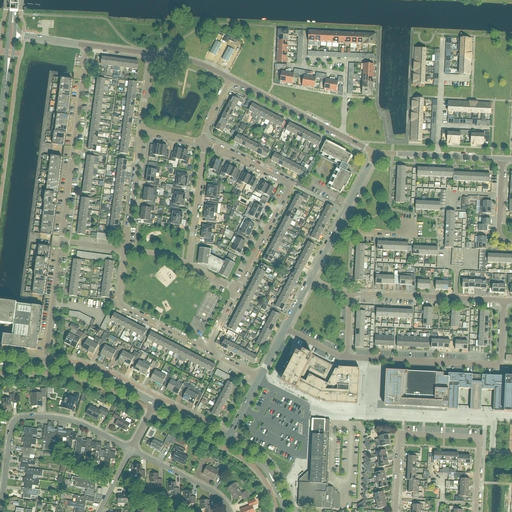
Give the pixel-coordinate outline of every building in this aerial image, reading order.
[(210,53),(215,55),(222,43),(216,40),(210,53)] [(234,49),(229,46),(222,59),(228,62),(234,49)] [(286,84),(288,71),(286,70),(286,73),(282,72),(280,83),(286,84)] [(308,88),(310,75),(308,74),(308,77),(304,76),(302,86),(308,88)] [(330,91),(332,79),(330,78),(330,80),(326,80),(324,90),(330,91)] [(237,106),(237,105),(239,102),(242,103),(244,99),(237,95),(235,98),(232,97),(229,102),(237,106)] [(234,111),(234,110),(236,107),(239,109),(240,107),(237,105),(237,106),(229,102),(227,108),(234,111)] [(254,114),(258,107),(252,104),(247,114),(249,111),(253,113),(251,117),(254,118),(255,115),(254,114)] [(263,110),(258,107),(254,114),(255,115),(258,116),(257,119),(259,121),(261,117),(259,117),(263,110)] [(231,117),(232,116),(233,113),(236,114),(238,112),(234,110),(234,111),(227,108),(224,113),(231,117)] [(265,120),(269,112),(263,110),(259,117),(261,117),(264,119),(262,122),(264,123),(266,120),(265,120)] [(274,115),(269,112),(265,120),(266,120),(269,122),(268,125),(270,126),(271,123),(270,122),(274,115)] [(228,122),(229,121),(231,118),(234,119),(235,117),(232,116),(231,117),(224,113),(221,118),(228,122)] [(69,116),(68,116),(56,114),(54,114),(53,120),(68,122),(69,116)] [(279,118),(274,115),(270,122),(271,123),(274,124),(276,125),(279,118)] [(228,122),(221,118),(218,124),(226,127),(226,126),(227,124),(229,125),(229,124),(231,125),(232,123),(229,121),(228,122)] [(285,121),(279,118),(276,125),(274,124),(273,128),(275,129),(277,126),(280,127),(278,130),(280,132),(282,128),(281,128),(285,121)] [(291,133),(295,126),(290,123),(284,133),(285,133),(286,130),(290,133),(289,136),(291,137),(292,134),(291,133)] [(216,129),(226,135),(226,134),(223,133),(225,129),(228,130),(229,128),(226,126),(226,127),(218,124),(216,129)] [(51,132),(54,132),(65,134),(66,134),(67,128),(66,128),(52,126),(51,132)] [(300,129),(295,126),(291,133),(292,134),(296,135),(294,138),(296,140),(298,136),(297,136),(300,129)] [(306,131),(300,129),(297,136),(298,136),(301,138),(299,141),(301,142),(303,139),(302,139),(306,131)] [(243,137),(242,137),(239,135),(241,132),(238,131),(237,135),(238,135),(234,142),(239,145),(243,137)] [(311,134),(306,131),(302,139),(303,139),(306,141),(303,147),(305,148),(308,142),(307,141),(311,134)] [(249,140),(248,140),(244,138),(246,135),(244,134),(242,137),(243,137),(239,145),(245,147),(249,140)] [(316,137),(311,134),(307,141),(308,142),(312,144),(309,149),(311,150),(312,148),(314,145),(313,144),(316,137)] [(254,143),(253,142),(250,141),(251,138),(249,137),(248,140),(249,140),(245,147),(250,150),(254,143)] [(313,144),(314,145),(317,146),(315,150),(317,151),(319,147),(318,147),(322,140),(316,137),(313,144)] [(259,146),(258,145),(255,144),(257,140),(255,139),(253,142),(254,143),(250,150),(256,153),(259,146)] [(346,151),(326,141),(320,153),(343,164),(330,188),(340,194),(344,187),(345,188),(352,175),(346,171),(348,167),(347,166),(352,156),(345,153),(346,151)] [(259,146),(256,153),(261,156),(265,149),(263,148),(265,145),(262,143),(260,142),(258,145),(259,146)] [(265,149),(261,156),(267,159),(272,148),(271,148),(270,151),(266,149),(267,146),(269,143),(267,142),(265,145),(263,148),(265,149)] [(150,150),(149,157),(155,158),(156,155),(159,156),(161,146),(155,145),(154,151),(150,150)] [(167,147),(161,146),(159,156),(163,157),(162,160),(168,160),(169,153),(166,153),(167,147)] [(182,150),(176,149),(174,154),(172,154),(170,161),(175,162),(176,159),(179,160),(182,150)] [(278,151),(276,150),(274,149),(270,157),(273,158),(271,161),(277,164),(280,157),(279,156),(276,154),(278,151)] [(182,150),(179,160),(183,161),(182,164),(188,165),(189,158),(187,157),(188,151),(182,150)] [(277,164),(282,167),(286,159),(285,159),(286,156),(281,153),(279,156),(280,157),(277,164)] [(286,159),(282,167),(287,169),(291,162),(290,162),(287,160),(288,157),(286,156),(285,159),(286,159)] [(287,169),(293,172),(296,165),(295,164),(292,163),(294,160),(292,158),(290,162),(291,162),(287,169)] [(212,162),(211,166),(212,166),(210,169),(214,171),(213,173),(218,175),(221,168),(218,167),(220,162),(214,159),(213,163),(212,162)] [(302,168),(301,167),(297,165),(299,162),(297,161),(295,164),(296,165),(293,172),(298,175),(302,168)] [(302,168),(298,175),(304,178),(306,173),(309,175),(313,167),(310,165),(309,166),(303,162),(301,167),(302,168)] [(229,176),(233,168),(227,165),(225,170),(222,169),(219,175),(224,177),(226,175),(229,176)] [(147,176),(156,177),(156,173),(159,174),(160,168),(153,167),(153,170),(148,170),(147,176)] [(239,170),(233,168),(229,176),(232,178),(231,180),(236,183),(239,176),(236,175),(239,170)] [(177,180),(187,181),(188,175),(182,174),(183,171),(175,170),(174,176),(177,176),(177,180)] [(243,183),(247,185),(251,177),(245,174),(243,178),(240,177),(237,183),(242,186),(243,183)] [(155,181),(156,177),(147,176),(146,182),(151,183),(151,185),(159,187),(160,181),(155,181)] [(256,179),(251,177),(247,185),(250,186),(248,189),(253,192),(256,186),(254,184),(256,179)] [(181,187),(186,187),(187,181),(177,180),(176,184),(173,183),(173,189),(180,189),(181,187)] [(263,196),(264,194),(268,186),(263,183),(260,188),(258,186),(255,192),(263,196)] [(208,186),(208,192),(220,194),(221,188),(220,187),(220,185),(214,184),(214,187),(208,186)] [(145,189),(144,195),(156,196),(157,187),(151,186),(150,189),(145,189)] [(274,189),(268,186),(264,194),(269,197),(274,189)] [(174,199),(185,200),(186,194),(180,193),(180,190),(173,190),(172,195),(175,195),(174,199)] [(219,203),(220,194),(208,192),(207,198),(212,199),(212,202),(219,203)] [(301,204),(301,203),(303,200),(306,202),(309,197),(303,194),(302,198),(297,195),(294,201),(301,204)] [(148,204),(155,205),(156,200),(157,200),(158,196),(156,196),(144,195),(143,201),(149,202),(148,204)] [(489,197),(481,197),(481,201),(480,201),(480,207),(491,208),(492,202),(488,201),(489,197)] [(178,206),(184,206),(185,200),(174,199),(174,203),(171,202),(170,208),(178,208),(178,206)] [(262,204),(265,205),(266,203),(261,200),(259,202),(254,200),(252,203),(251,202),(248,208),(252,210),(260,214),(263,209),(260,207),(262,204)] [(294,201),(291,206),(298,210),(299,209),(300,205),(303,207),(305,205),(301,203),(301,204),(294,201)] [(217,214),(218,204),(212,203),(211,207),(206,206),(205,212),(214,213),(217,214)] [(141,214),(151,215),(151,211),(154,212),(155,206),(148,205),(148,208),(142,208),(141,214)] [(325,211),(332,214),(335,209),(327,205),(325,210),(322,208),(321,210),(324,212),(325,211)] [(295,215),(296,214),(298,211),(301,212),(302,210),(299,209),(298,210),(291,206),(288,211),(295,215)] [(485,214),(491,214),(491,208),(480,207),(480,215),(485,216),(485,214)] [(172,218),(182,219),(183,213),(177,212),(177,209),(170,208),(169,214),(172,214),(172,218)] [(253,217),(258,220),(260,214),(252,210),(251,213),(247,211),(244,216),(251,220),(253,217)] [(288,211),(285,217),(293,220),(293,219),(295,216),(298,218),(299,216),(296,214),(295,215),(288,211)] [(322,216),(329,220),(332,214),(325,211),(324,212),(322,215),(319,213),(318,216),(321,217),(322,216)] [(209,219),(209,222),(216,223),(217,217),(214,217),(214,213),(205,212),(204,218),(209,219)] [(141,214),(141,220),(146,221),(146,224),(152,224),(153,219),(154,219),(155,219),(155,216),(151,216),(151,215),(141,214)] [(319,221),(326,225),(329,220),(322,216),(321,217),(320,220),(316,219),(315,221),(318,222),(319,221)] [(290,226),(290,225),(292,221),(295,223),(296,221),(293,219),(293,220),(285,217),(283,222),(290,226)] [(171,221),(168,221),(168,226),(175,228),(175,225),(181,226),(182,219),(172,218),(171,221)] [(245,224),(243,227),(252,231),(255,226),(250,223),(251,221),(245,218),(242,222),(245,224)] [(316,227),(323,230),(326,225),(319,221),(318,222),(317,226),(314,224),(313,226),(316,228),(316,227)] [(283,222),(280,227),(287,231),(288,230),(289,227),(292,228),(294,226),(290,225),(290,226),(283,222)] [(202,232),(211,233),(212,230),(215,230),(215,225),(209,224),(208,227),(203,226),(202,232)] [(239,228),(237,234),(243,237),(244,234),(249,237),(252,231),(243,227),(242,230),(239,228)] [(287,231),(280,227),(277,233),(284,236),(285,235),(287,232),(290,234),(291,232),(288,230),(287,231)] [(316,227),(316,228),(314,231),(311,229),(310,232),(313,233),(313,232),(321,236),(323,230),(316,227)] [(229,231),(226,238),(233,241),(236,234),(229,231)] [(201,238),(207,239),(206,243),(213,244),(214,237),(211,237),(211,233),(202,232),(201,238)] [(313,232),(313,233),(311,236),(308,235),(307,237),(310,239),(311,238),(318,241),(321,236),(313,232)] [(277,233),(274,238),(282,242),(282,241),(284,237),(287,239),(288,237),(285,235),(284,236),(277,233)] [(243,248),(246,243),(241,240),(242,238),(237,235),(235,237),(237,239),(235,244),(243,248)] [(279,247),(279,246),(281,243),(284,244),(285,242),(282,241),(282,242),(274,238),(272,243),(279,247)] [(305,248),(313,251),(315,246),(305,241),(308,243),(306,247),(303,245),(302,247),(305,249),(305,248)] [(272,243),(269,249),(276,252),(277,251),(278,248),(284,251),(285,249),(279,246),(279,247),(272,243)] [(235,251),(240,254),(243,248),(235,244),(232,250),(230,248),(228,251),(234,254),(235,251)] [(210,266),(208,269),(227,279),(235,264),(226,260),(225,263),(210,255),(211,250),(200,248),(198,264),(207,265),(210,266)] [(310,257),(313,251),(305,248),(305,249),(303,252),(300,250),(299,253),(302,254),(303,253),(310,257)] [(269,249),(266,254),(273,258),(274,257),(276,253),(279,255),(280,253),(277,251),(276,252),(269,249)] [(300,258),(307,262),(310,257),(303,253),(302,254),(300,257),(297,256),(296,258),(299,260),(300,258)] [(273,258),(266,254),(263,260),(274,265),(271,263),(273,259),(276,260),(277,258),(274,257),(273,258)] [(304,268),(307,262),(300,258),(299,260),(298,263),(295,261),(293,263),(297,265),(297,264),(304,268)] [(266,273),(266,272),(268,269),(271,271),(272,268),(269,267),(268,268),(261,264),(258,269),(266,273)] [(291,269),(294,270),(294,269),(302,273),(304,268),(297,264),(297,265),(295,268),(292,266),(291,269)] [(263,279),(263,278),(265,274),(268,276),(269,274),(266,272),(266,273),(258,269),(256,275),(263,279)] [(299,278),(302,273),(294,269),(294,270),(292,273),(289,272),(288,274),(291,276),(292,275),(299,278)] [(406,274),(406,285),(412,286),(412,281),(415,281),(415,275),(412,274),(412,277),(409,277),(409,274),(410,274),(410,272),(406,272),(406,274)] [(397,275),(397,282),(400,282),(399,285),(406,285),(406,274),(402,274),(402,276),(400,276),(400,275),(397,275)] [(260,284),(261,283),(262,280),(265,281),(267,279),(263,278),(263,279),(256,275),(253,280),(260,284)] [(296,284),(299,278),(292,275),(291,276),(290,279),(286,277),(285,279),(288,281),(289,280),(296,284)] [(394,282),(397,282),(397,275),(394,275),(394,276),(388,276),(388,285),(394,285),(394,282)] [(260,284),(253,280),(250,285),(257,289),(258,288),(259,285),(263,287),(262,288),(266,290),(268,287),(264,285),(264,284),(261,283),(260,284)] [(293,289),(296,284),(289,280),(288,281),(287,284),(284,282),(283,285),(286,286),(286,285),(293,289)] [(442,290),(448,290),(448,287),(452,287),(452,281),(448,280),(448,282),(442,281),(442,290)] [(257,289),(250,285),(247,291),(255,295),(255,294),(257,290),(260,292),(261,290),(258,288),(257,289)] [(291,294),(293,289),(286,285),(286,286),(284,289),(281,288),(280,290),(283,292),(283,291),(291,294)] [(247,291),(245,296),(252,300),(252,299),(254,296),(259,298),(260,296),(255,294),(255,295),(247,291)] [(288,300),(291,294),(283,291),(283,292),(281,295),(278,293),(277,295),(280,297),(281,296),(288,300)] [(249,305),(250,304),(251,301),(254,303),(256,301),(252,299),(252,300),(245,296),(242,301),(249,305)] [(285,305),(288,300),(281,296),(280,297),(279,300),(275,298),(274,301),(277,302),(278,301),(285,305)] [(2,346),(34,350),(37,350),(39,334),(40,334),(44,307),(0,301),(0,323),(5,324),(14,325),(13,331),(12,335),(4,334),(2,346)] [(246,311),(247,310),(249,306),(252,308),(253,306),(250,304),(249,305),(242,301),(239,307),(246,311)] [(278,301),(277,302),(276,305),(273,304),(271,306),(275,308),(275,307),(282,311),(285,305),(278,301)] [(246,311),(239,307),(236,312),(244,316),(244,315),(246,312),(249,313),(250,311),(247,310),(246,311)] [(270,317),(277,321),(280,315),(270,310),(269,310),(272,312),(270,316),(267,314),(266,316),(269,318),(270,317)] [(244,316),(236,312),(234,317),(241,321),(241,320),(243,317),(246,319),(247,317),(244,315),(244,316)] [(120,316),(114,314),(112,317),(111,320),(111,321),(115,323),(112,330),(114,331),(117,324),(116,324),(120,316)] [(116,324),(117,324),(120,326),(122,326),(125,319),(120,316),(116,324)] [(241,321),(234,317),(231,323),(238,327),(239,326),(240,322),(243,324),(245,322),(241,320),(241,321)] [(270,317),(269,318),(268,321),(265,320),(263,322),(267,323),(267,322),(274,326),(277,321),(270,317)] [(122,326),(120,326),(119,328),(119,329),(121,330),(122,328),(123,327),(126,328),(127,329),(131,322),(125,319),(122,326)] [(132,332),(136,325),(131,322),(127,329),(126,328),(124,332),(126,333),(128,330),(131,331),(132,332)] [(264,328),(271,331),(274,326),(267,322),(267,323),(265,327),(262,325),(261,327),(264,329),(264,328)] [(238,327),(231,323),(228,328),(228,329),(238,334),(239,334),(238,333),(242,327),(239,326),(238,327)] [(132,332),(131,331),(130,334),(132,336),(133,332),(136,334),(138,335),(141,327),(136,325),(132,332)] [(136,334),(135,337),(134,340),(136,341),(139,335),(142,337),(140,340),(142,341),(144,338),(143,337),(147,330),(141,327),(138,335),(136,334)] [(264,328),(264,329),(262,332),(259,330),(258,332),(261,334),(262,333),(269,337),(271,331),(264,328)] [(70,331),(69,333),(64,343),(70,346),(75,336),(76,334),(73,332),(73,333),(70,331)] [(324,336),(333,341),(336,337),(326,331),(324,336)] [(93,342),(88,352),(94,354),(98,345),(100,346),(101,346),(108,334),(105,332),(101,339),(101,340),(96,337),(93,342)] [(153,342),(157,335),(151,332),(146,343),(148,340),(152,342),(150,345),(153,346),(154,343),(153,342)] [(76,334),(75,336),(70,346),(76,348),(80,339),(83,341),(86,335),(83,333),(81,336),(76,334)] [(262,333),(261,334),(259,337),(256,336),(255,338),(258,339),(259,338),(266,342),(269,337),(262,333)] [(108,334),(101,346),(104,348),(101,354),(106,357),(111,348),(105,345),(107,342),(109,339),(114,341),(116,338),(108,334)] [(88,352),(93,342),(88,339),(89,337),(86,335),(83,341),(86,342),(82,349),(88,352)] [(162,338),(157,335),(153,342),(154,343),(157,345),(154,352),(152,351),(151,354),(154,356),(160,346),(158,345),(162,338)] [(230,343),(229,342),(226,340),(228,337),(225,336),(224,340),(225,340),(221,347),(227,350),(230,343)] [(167,341),(162,338),(158,345),(160,346),(163,347),(161,350),(163,352),(165,348),(164,348),(167,341)] [(256,344),(262,347),(263,348),(266,342),(259,338),(258,339),(257,343),(253,341),(252,343),(256,345),(256,344)] [(236,345),(234,345),(231,343),(233,340),(231,339),(229,342),(230,343),(227,350),(232,353),(236,345)] [(173,343),(167,341),(164,348),(165,348),(168,350),(166,353),(169,354),(170,351),(169,351),(173,343)] [(236,345),(232,353),(237,355),(241,348),(240,348),(238,346),(238,345),(237,345),(238,343),(236,342),(234,345),(236,345)] [(174,353),(178,346),(173,343),(169,351),(170,351),(173,353),(171,358),(173,359),(176,354),(174,353)] [(241,348),(237,355),(243,358),(246,351),(245,350),(242,349),(244,346),(241,344),(240,348),(241,348)] [(246,351),(243,358),(248,361),(252,354),(251,353),(247,351),(250,345),(248,344),(245,350),(246,351)] [(183,349),(178,346),(174,353),(176,354),(179,356),(177,359),(179,360),(181,357),(180,356),(183,349)] [(114,350),(111,348),(106,357),(112,360),(116,351),(117,349),(115,347),(114,350)] [(122,347),(119,352),(122,354),(118,360),(124,363),(129,354),(123,351),(125,348),(122,347)] [(189,352),(183,349),(180,356),(181,357),(184,358),(182,362),(185,363),(186,360),(185,359),(189,352)] [(248,361),(253,364),(259,353),(257,356),(253,354),(254,351),(252,350),(251,353),(252,354),(248,361)] [(346,404),(357,404),(359,369),(338,368),(338,370),(336,370),(337,368),(302,350),(301,354),(298,353),(297,356),(295,355),(294,357),(292,359),(294,360),(293,362),(291,361),(289,365),(291,366),(290,369),(288,368),(286,372),(288,373),(283,382),(295,389),(319,401),(320,400),(322,400),(322,403),(323,403),(323,400),(330,401),(330,403),(344,404),(344,402),(346,402),(346,404)] [(139,354),(136,361),(138,362),(134,370),(140,373),(145,364),(139,361),(142,357),(144,353),(141,351),(139,354)] [(129,354),(124,363),(130,366),(133,360),(136,361),(139,354),(135,352),(133,354),(130,352),(129,354)] [(194,355),(189,352),(185,359),(186,360),(189,361),(188,364),(190,365),(192,362),(190,362),(194,355)] [(196,364),(199,357),(194,355),(190,362),(192,362),(195,364),(192,370),(194,371),(197,365),(196,364)] [(205,360),(199,357),(196,364),(197,365),(200,367),(198,370),(201,371),(202,368),(201,367),(205,360)] [(206,374),(208,370),(207,370),(210,363),(205,360),(201,367),(202,368),(205,369),(204,373),(206,374)] [(150,366),(145,364),(140,373),(146,376),(149,369),(152,371),(156,363),(153,361),(152,364),(150,366)] [(156,363),(152,371),(154,372),(150,380),(156,383),(161,373),(156,371),(159,364),(156,363)] [(216,366),(210,363),(207,370),(208,370),(211,372),(209,375),(211,376),(213,373),(212,372),(216,366)] [(504,412),(511,412),(511,376),(504,376),(490,376),(448,374),(448,377),(443,377),(443,373),(400,371),(400,370),(387,370),(386,370),(384,406),(447,409),(458,410),(459,389),(471,389),(470,410),(481,411),(482,390),(489,390),(494,390),(493,411),(504,412)] [(161,373),(156,383),(162,386),(165,379),(168,380),(171,375),(168,373),(166,376),(161,373)] [(172,392),(177,383),(172,380),(174,376),(171,375),(168,380),(170,382),(167,389),(172,392)] [(177,383),(172,392),(178,395),(181,389),(184,390),(187,384),(184,383),(183,384),(178,381),(177,383)] [(235,385),(233,384),(230,383),(228,381),(228,382),(225,386),(222,384),(217,382),(216,384),(224,388),(225,387),(232,390),(235,385)] [(187,384),(184,390),(187,391),(183,399),(188,402),(195,389),(187,384)] [(229,396),(232,390),(225,387),(224,388),(223,391),(219,390),(218,392),(222,393),(222,392),(229,396)] [(46,398),(46,389),(41,389),(41,393),(32,393),(32,395),(34,395),(34,402),(32,402),(32,407),(42,406),(42,398),(46,398)] [(195,389),(188,402),(194,405),(196,399),(199,401),(198,402),(199,402),(203,393),(195,389)] [(227,401),(229,396),(222,392),(222,393),(220,396),(217,395),(216,397),(219,399),(219,397),(227,401)] [(16,403),(15,394),(10,395),(10,399),(3,399),(3,411),(1,411),(1,412),(8,412),(8,411),(11,411),(11,403),(16,403)] [(74,398),(66,395),(62,407),(59,406),(58,406),(72,411),(74,404),(74,401),(78,402),(80,395),(75,394),(74,398)] [(224,407),(227,401),(219,397),(219,399),(217,402),(214,400),(213,402),(216,404),(217,403),(224,407)] [(221,412),(224,407),(217,403),(216,404),(214,407),(211,405),(210,408),(213,409),(214,408),(221,412)] [(101,408),(100,410),(91,406),(86,414),(98,420),(101,414),(106,416),(109,411),(101,408)] [(218,417),(221,412),(214,408),(213,409),(212,412),(208,411),(207,413),(211,415),(211,414),(218,417)] [(118,420),(115,425),(127,431),(130,424),(119,418),(121,415),(116,413),(113,418),(118,420)] [(48,430),(47,437),(46,442),(53,443),(53,440),(56,440),(57,440),(58,430),(53,429),(54,427),(48,426),(48,430)] [(33,435),(37,436),(39,436),(40,433),(38,433),(38,429),(24,427),(24,433),(26,433),(25,438),(32,439),(33,435)] [(63,441),(66,442),(67,438),(68,431),(63,430),(64,428),(58,427),(58,430),(57,440),(56,440),(56,443),(62,444),(63,441)] [(77,441),(77,438),(78,433),(73,433),(74,431),(68,430),(68,431),(67,438),(66,442),(66,446),(65,449),(72,450),(72,447),(73,441),(77,441)] [(298,507),(340,509),(340,496),(333,488),(327,487),(327,484),(329,432),(318,432),(313,431),(313,435),(312,435),(313,435),(310,472),(308,472),(304,476),(300,480),(299,483),(298,507)] [(31,449),(31,448),(32,445),(36,445),(37,439),(32,439),(25,438),(23,437),(22,443),(24,443),(24,447),(24,448),(31,449)] [(83,438),(77,438),(77,441),(75,453),(81,454),(82,448),(86,448),(87,441),(82,440),(83,438)] [(87,439),(87,441),(86,448),(85,455),(91,456),(92,449),(96,450),(96,447),(97,442),(92,442),(92,440),(87,439)] [(152,442),(149,440),(147,445),(150,446),(150,447),(160,452),(163,448),(168,450),(171,444),(168,443),(166,445),(154,439),(152,442)] [(390,445),(389,440),(380,442),(380,444),(376,445),(377,448),(381,447),(390,445)] [(175,453),(172,459),(184,465),(188,457),(177,451),(179,447),(175,445),(172,451),(175,453)] [(30,459),(30,458),(30,455),(35,455),(35,449),(31,448),(31,449),(24,448),(24,447),(22,447),(21,453),(23,453),(23,457),(23,458),(30,459)] [(96,450),(94,461),(101,462),(101,458),(105,458),(105,451),(101,450),(101,448),(96,447),(96,450)] [(106,449),(105,451),(105,458),(104,462),(110,463),(111,459),(115,460),(116,452),(111,451),(111,449),(106,449)] [(428,465),(434,465),(434,461),(437,461),(437,462),(440,462),(440,461),(440,451),(440,452),(434,452),(434,451),(436,451),(434,451),(434,454),(428,454),(428,465)] [(407,461),(407,462),(416,463),(417,459),(418,459),(418,457),(420,457),(421,454),(413,453),(412,456),(408,456),(408,462),(407,462),(407,461)] [(23,458),(23,457),(20,457),(20,463),(22,463),(21,468),(25,468),(29,469),(29,468),(29,465),(35,466),(36,459),(30,458),(30,459),(23,458)] [(133,473),(133,474),(138,474),(138,478),(136,478),(145,478),(145,471),(141,471),(141,465),(132,465),(133,465),(133,466),(132,467),(131,469),(131,471),(132,472),(133,473)] [(207,465),(203,474),(214,480),(217,474),(223,477),(225,472),(218,468),(217,470),(207,465)] [(25,468),(24,473),(26,474),(26,478),(33,479),(34,476),(42,477),(43,470),(29,468),(29,469),(25,468)] [(154,486),(154,487),(162,487),(162,480),(159,480),(159,474),(149,474),(150,474),(150,483),(155,483),(155,486),(154,486)] [(72,481),(75,481),(78,482),(96,485),(97,482),(89,480),(90,477),(83,475),(82,479),(72,477),(72,481)] [(26,478),(24,478),(23,483),(25,484),(25,488),(32,489),(32,486),(39,486),(40,480),(33,479),(26,478)] [(86,497),(95,499),(96,493),(94,493),(96,485),(78,482),(75,481),(74,487),(88,489),(86,497)] [(171,495),(179,495),(179,489),(176,489),(176,483),(166,483),(167,483),(168,491),(172,491),(172,495),(171,495)] [(242,494),(237,487),(239,486),(238,485),(237,483),(236,483),(235,484),(234,483),(228,488),(233,495),(232,495),(236,500),(241,496),(245,501),(250,497),(245,491),(242,494)] [(419,487),(417,487),(408,486),(408,487),(409,487),(409,492),(408,492),(408,491),(407,491),(407,493),(412,493),(412,498),(418,499),(418,496),(422,496),(423,493),(417,493),(417,490),(419,490),(419,487)] [(38,496),(38,495),(40,495),(41,490),(32,489),(25,488),(22,488),(22,493),(24,493),(23,498),(31,499),(31,496),(38,496)] [(187,503),(187,504),(196,504),(196,497),(192,497),(192,491),(182,491),(184,491),(184,500),(189,500),(189,503),(187,503)] [(470,492),(470,491),(460,491),(460,494),(458,494),(458,497),(455,497),(455,502),(464,502),(464,497),(468,497),(469,491),(469,492),(470,492)] [(130,499),(130,500),(131,500),(131,492),(124,492),(124,495),(118,495),(118,505),(118,503),(127,503),(127,499),(130,499)] [(94,503),(95,499),(86,497),(74,495),(73,499),(80,500),(79,503),(86,505),(86,501),(94,503)] [(212,511),(213,506),(209,506),(209,500),(200,500),(200,501),(201,501),(201,509),(206,509),(205,511),(212,511)] [(254,511),(253,506),(257,505),(255,500),(248,502),(249,506),(240,509),(241,511),(254,511)] [(84,511),(86,505),(79,503),(68,501),(67,506),(78,509),(76,511),(84,511)] [(412,510),(412,511),(421,511),(421,508),(423,508),(423,505),(425,506),(425,502),(417,502),(417,505),(413,505),(413,511),(412,511),(412,510)]
